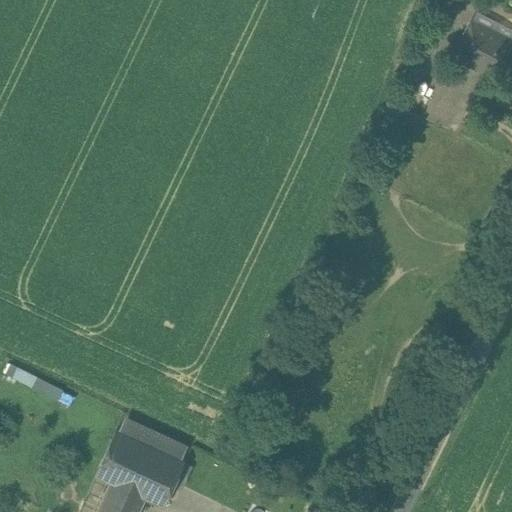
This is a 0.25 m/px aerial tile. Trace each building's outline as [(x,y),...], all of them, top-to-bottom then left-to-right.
[(511,63),(511,38),(477,21),(460,54),(505,77),(511,63)] [(57,398),(62,387),(14,365),(9,376),(57,398)] [(189,446),(126,417),(120,432),(182,460),(189,446)] [(111,483),(145,498),(164,507),(185,461),(182,460),(120,432),(117,430),(96,476),(111,483)] [(138,511),(145,498),(111,483),(97,511),(138,511)]
